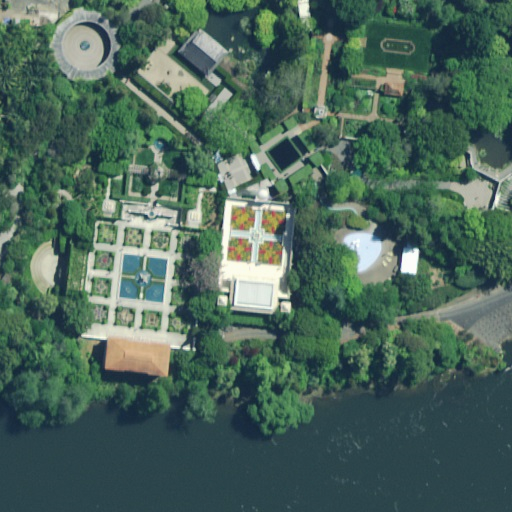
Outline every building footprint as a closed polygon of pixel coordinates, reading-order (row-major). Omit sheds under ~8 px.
[(74,15),(65,20),(57,28),(52,37),(51,48),(53,59),(59,69),(67,76),(78,80),(89,80),(100,77),(109,70),(115,60),(118,49),(117,38),(112,28),(105,21),(95,15),(85,14),(74,15)] [(196,27),(175,51),(206,77),(226,53),(196,27)] [(404,84),(386,81),(384,94),(403,96),(404,84)] [(76,248),(70,248),(65,295),(83,297),(86,271),(89,250),(76,248)] [(414,275),(417,251),(402,249),(400,274),(414,275)] [(274,284),(233,280),(230,307),(271,311),(274,284)] [(105,340),(101,372),(164,380),(168,347),(131,343),(105,340)]
